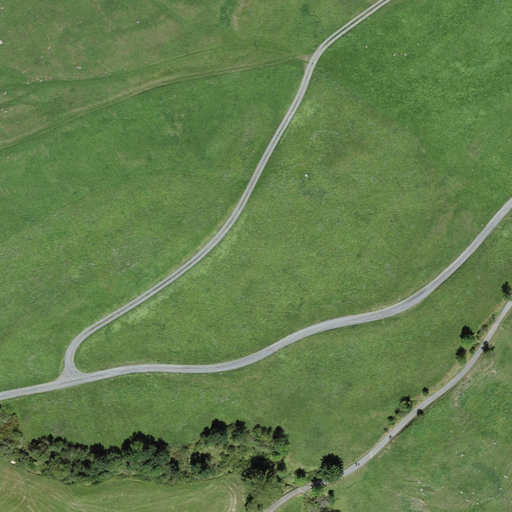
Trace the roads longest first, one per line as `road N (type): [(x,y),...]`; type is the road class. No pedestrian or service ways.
road 1 (track): [(511,201),(451,268),(398,307),(307,331),(245,361),(137,368),(0,396)]
road 2 (track): [(69,381),(73,348),(174,280),(225,229),(317,54),(391,0)]
road 3 (track): [(511,300),(468,368),(358,465),(294,491),(268,511)]
road 4 (track): [(311,66),(167,84),(0,150)]
